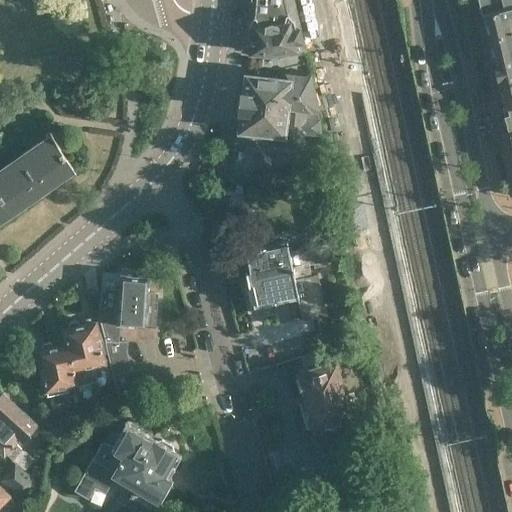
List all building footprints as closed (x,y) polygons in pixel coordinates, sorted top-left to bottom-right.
[(307,65),(292,0),(246,0),(242,52),(262,53),(261,69),(285,70),(307,65)] [(511,0),(479,0),(483,13),(511,5),(511,0)] [(511,5),(483,13),(505,106),(511,104),(511,5)] [(240,103),(305,110),(312,111),(317,110),(310,75),(302,77),(286,75),(285,80),(245,76),(243,94),(241,93),(240,103)] [(305,110),(240,103),(239,112),(242,112),(238,143),(256,145),(258,145),(259,145),(261,144),(263,143),(264,142),(265,140),(266,138),(267,137),(267,135),(267,134),(268,133),(282,135),(282,139),(282,140),(282,142),(283,143),(283,144),(284,145),(285,145),(286,147),(288,148),(290,148),(293,148),(294,148),(295,148),(297,147),(298,146),(299,145),(300,145),(300,144),(301,142),(301,141),(302,132),(320,134),(318,121),(303,119),(305,110)] [(0,169),(0,194),(13,213),(74,169),(50,135),(0,169)] [(303,165),(325,160),(322,149),(301,154),(303,165)] [(0,221),(13,213),(0,194),(0,221)] [(264,245),(262,237),(256,234),(246,236),(243,240),(245,249),(244,249),(244,251),(242,252),(240,255),(242,263),(245,265),(248,264),(249,267),(245,268),(247,277),(307,264),(332,259),(328,240),(315,242),(316,244),(288,249),(286,240),(264,245)] [(309,274),(307,264),(247,277),(248,285),(253,284),(253,287),(250,288),(248,292),(249,299),(253,301),(255,301),(255,304),(257,303),(258,311),(263,314),(274,311),(276,306),(274,299),(296,295),(301,319),(324,314),(316,273),(309,274)] [(147,292),(148,276),(120,274),(118,288),(106,287),(101,291),(99,318),(106,341),(114,375),(120,399),(145,393),(139,369),(131,371),(126,352),(127,342),(118,341),(119,336),(153,339),(158,293),(147,292)] [(70,321),(68,327),(64,328),(67,342),(75,381),(95,377),(92,362),(103,360),(95,321),(80,324),(77,320),(70,321)] [(365,369),(356,340),(301,357),(305,370),(298,372),(305,397),(298,399),(302,412),(309,410),(314,428),(360,415),(354,395),(346,397),(339,374),(350,371),(345,352),(349,351),(355,372),(361,370),(365,369)] [(43,343),(41,348),(37,348),(47,394),(66,390),(65,383),(75,381),(67,342),(54,345),(50,341),(43,343)] [(22,436),(35,422),(3,392),(0,395),(0,447),(12,458),(11,459),(24,471),(34,460),(14,441),(20,434),(22,436)] [(160,475),(173,454),(152,441),(151,443),(127,428),(116,448),(102,440),(73,488),(88,497),(94,486),(105,492),(116,474),(136,486),(130,496),(149,508),(155,498),(157,499),(168,480),(160,475)] [(36,481),(24,471),(15,463),(1,479),(23,497),(36,481)] [(0,511),(3,511),(14,502),(0,487),(0,511)] [(392,511),(409,511),(408,508),(411,507),(407,491),(388,496),(392,511)]
